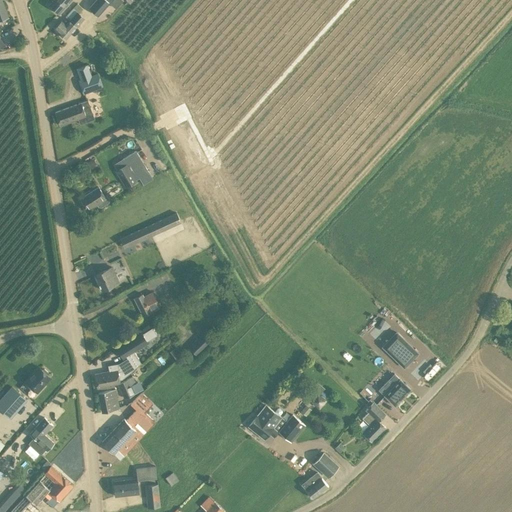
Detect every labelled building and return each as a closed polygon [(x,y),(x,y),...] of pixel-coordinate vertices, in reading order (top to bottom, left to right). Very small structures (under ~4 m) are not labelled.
[(52,0),(49,4),(59,13),(70,0),(52,0)] [(110,0),(95,0),(90,7),(98,15),(109,2),(110,0)] [(83,8),(77,3),(65,16),(70,21),(66,25),(61,21),(54,28),(65,38),(84,17),(79,13),(83,8)] [(81,79),(79,79),(84,93),(103,86),(98,72),(91,75),(87,64),(77,67),(81,79)] [(87,100),(86,100),(55,112),(60,125),(78,118),(80,124),(94,119),(87,100)] [(137,180),(136,179),(149,172),(136,150),(122,158),(112,164),(116,170),(115,170),(125,187),(137,180)] [(89,169),(98,163),(92,155),(83,162),(89,169)] [(109,199),(106,195),(104,196),(98,187),(79,198),(87,210),(96,205),(97,206),(100,207),(108,202),(109,199)] [(127,235),(131,244),(172,225),(168,216),(127,235)] [(119,282),(111,266),(94,274),(101,290),(115,284),(119,282)] [(143,315),(151,311),(160,307),(152,291),(143,296),(142,293),(134,297),(143,315)] [(171,314),(167,306),(157,311),(161,318),(171,314)] [(419,352),(397,331),(382,346),(404,367),(419,352)] [(142,332),(116,348),(123,358),(148,342),(142,332)] [(202,334),(189,347),(198,356),(211,343),(202,334)] [(171,350),(178,360),(184,355),(177,346),(171,350)] [(113,383),(116,382),(119,381),(119,380),(132,370),(125,360),(116,364),(109,365),(110,370),(94,373),(98,389),(114,385),(113,383)] [(44,369),(42,370),(37,365),(24,379),(38,391),(41,387),(50,377),(48,375),(49,373),(44,369)] [(119,381),(116,382),(121,392),(124,398),(135,393),(131,385),(135,383),(132,376),(119,381)] [(412,388),(401,378),(384,400),(393,409),(412,388)] [(324,388),(316,381),(304,395),(310,400),(309,401),(318,409),(326,399),(319,393),(324,388)] [(12,386),(0,398),(0,407),(11,417),(27,399),(12,386)] [(116,389),(98,392),(101,411),(119,408),(116,389)] [(134,410),(133,410),(125,418),(124,418),(102,441),(120,458),(142,435),(140,433),(148,425),(144,421),(145,421),(149,416),(143,410),(144,410),(141,407),(148,400),(141,392),(130,403),(135,409),(134,410)] [(361,418),(369,425),(363,432),(372,441),(385,426),(378,420),(384,413),(371,402),(365,409),(367,411),(361,418)] [(278,407),(276,407),(274,411),(265,404),(249,426),(264,438),(273,426),(278,430),(278,431),(291,441),(305,424),(292,413),(286,420),(279,415),(282,411),(281,410),(278,407)] [(305,416),(311,409),(306,405),(300,411),(305,416)] [(31,468),(35,464),(42,471),(49,463),(40,455),(46,448),(47,449),(54,442),(44,433),(52,425),(44,417),(29,433),(33,437),(27,443),(30,446),(19,458),(31,468)] [(327,476),(338,466),(324,452),(313,462),(327,476)] [(45,503),(52,494),(59,500),(73,485),(50,465),(44,472),(45,473),(39,479),(23,496),(11,509),(8,511),(36,511),(40,508),(36,505),(41,499),(45,503)] [(173,471),(165,477),(171,485),(179,479),(173,471)] [(313,484),(306,489),(313,497),(328,485),(317,471),(308,478),(313,484)] [(138,493),(137,478),(113,481),(115,496),(138,493)] [(160,506),(158,484),(144,485),(147,508),(160,506)] [(5,504),(11,509),(23,496),(17,490),(5,504)] [(224,511),(225,511),(213,500),(202,511),(224,511)]
